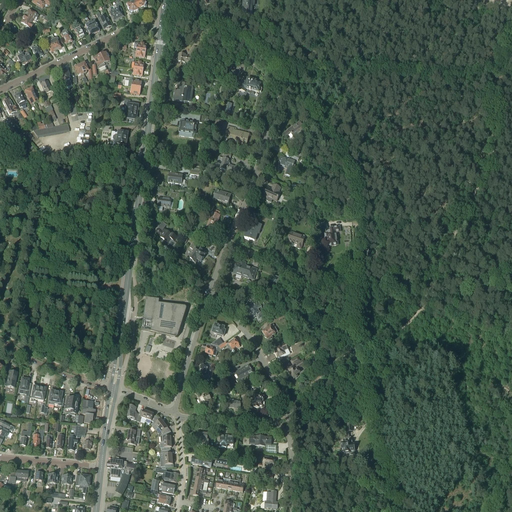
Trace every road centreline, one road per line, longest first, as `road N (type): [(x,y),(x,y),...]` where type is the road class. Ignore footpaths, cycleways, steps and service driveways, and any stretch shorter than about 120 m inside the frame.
road 1 (residential): [(227,245),(268,136),(279,75),(231,40),(163,14)]
road 2 (track): [(382,340),(421,307),(480,180),(490,154),(491,69)]
road 3 (track): [(399,511),(353,349),(358,224)]
road 4 (primary): [(133,242),(161,29)]
road 5 (track): [(491,69),(310,68),(279,75)]
road 6 (track): [(100,281),(114,197),(91,192),(73,215),(75,240),(90,264)]
road 7 (residential): [(0,89),(131,28),(161,29)]
road 8 (track): [(118,206),(124,189),(117,173),(73,181),(52,259)]
road 9 (track): [(103,289),(29,282),(26,275),(102,285)]
road 10 (primary): [(113,389),(133,242)]
road 11 (track): [(62,291),(44,344),(59,353),(72,341),(77,306),(89,291)]
road 12 (residential): [(209,293),(259,352),(286,411)]
road 13 (residential): [(352,286),(227,245)]
road 14 (track): [(73,181),(53,170),(38,192),(37,246),(52,266)]
road 15 (residential): [(209,293),(174,413)]
road 16 (residential): [(113,389),(40,364),(0,339)]
